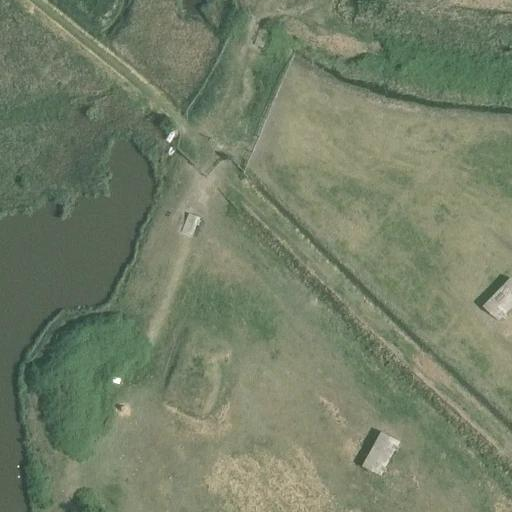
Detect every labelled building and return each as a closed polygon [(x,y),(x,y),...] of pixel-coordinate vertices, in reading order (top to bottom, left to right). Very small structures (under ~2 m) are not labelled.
[(278,39),(272,37),(274,34),(262,28),(254,45),(266,51),(270,41),(276,43),(278,39)] [(205,223),(199,221),(200,218),(188,213),(182,231),(194,235),(198,225),(203,227),(205,223)] [(497,319),(501,316),(505,320),(509,317),(504,312),(511,304),(511,277),(511,276),(496,291),(483,305),(497,319)] [(73,385),(67,386),(67,383),(54,384),(57,403),(69,401),(68,390),(74,390),(73,385)] [(380,474),(382,470),(388,473),(390,469),(384,466),(394,448),(399,451),(401,446),(396,444),(398,439),(380,429),(361,465),(380,474)]
